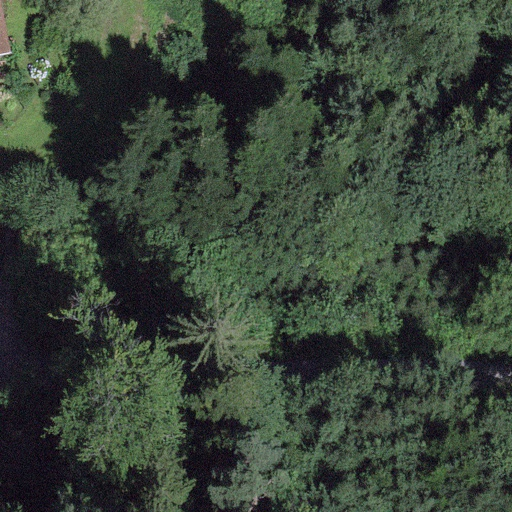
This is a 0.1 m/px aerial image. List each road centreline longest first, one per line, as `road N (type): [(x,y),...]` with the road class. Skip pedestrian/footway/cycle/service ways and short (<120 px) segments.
road 1 (track): [(511,381),(0,368)]
road 2 (track): [(13,366),(0,195)]
